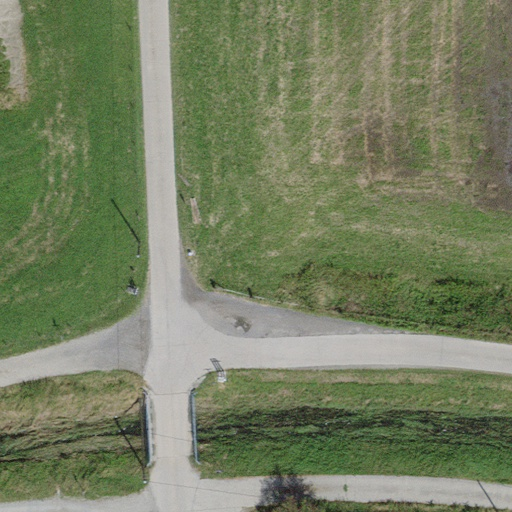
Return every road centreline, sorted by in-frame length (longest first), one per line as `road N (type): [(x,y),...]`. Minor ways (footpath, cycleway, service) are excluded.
road 1 (unclassified): [(163,347),(348,345),(511,360)]
road 2 (unclassified): [(152,0),(163,347)]
road 3 (track): [(0,371),(163,347)]
road 4 (unclassified): [(163,347),(172,511)]
road 5 (track): [(31,511),(171,499)]
